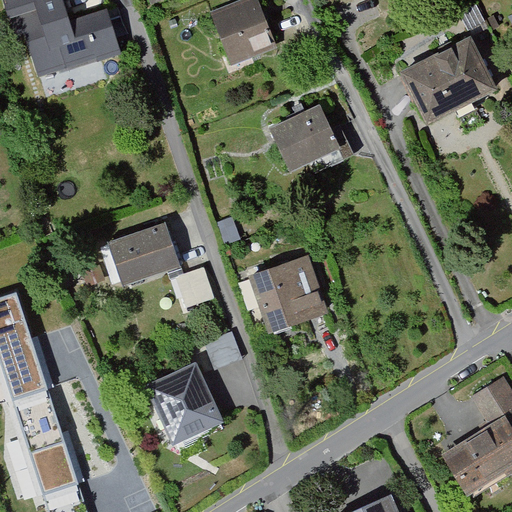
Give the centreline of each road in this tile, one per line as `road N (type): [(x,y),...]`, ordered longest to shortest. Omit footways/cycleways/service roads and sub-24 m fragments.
road 1 (residential): [(219,511),(384,409)]
road 2 (residential): [(384,409),(511,332)]
